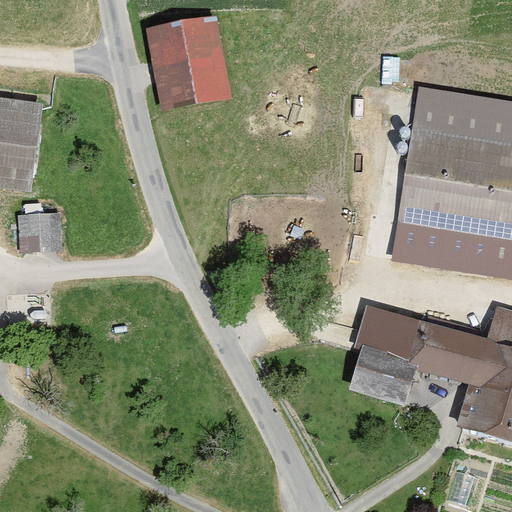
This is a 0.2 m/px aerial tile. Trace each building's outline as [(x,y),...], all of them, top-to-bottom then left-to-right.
[(233,101),(216,18),(148,30),(165,113),(233,101)] [(511,104),(419,90),(393,261),(511,280),(511,104)] [(0,190),(31,195),(43,110),(0,103),(0,190)] [(61,218),(18,219),(20,262),(63,260),(61,218)] [(458,429),(511,445),(511,312),(497,308),(488,343),(394,315),(383,352),(364,347),(350,392),(406,409),(417,372),(469,387),(458,429)]
